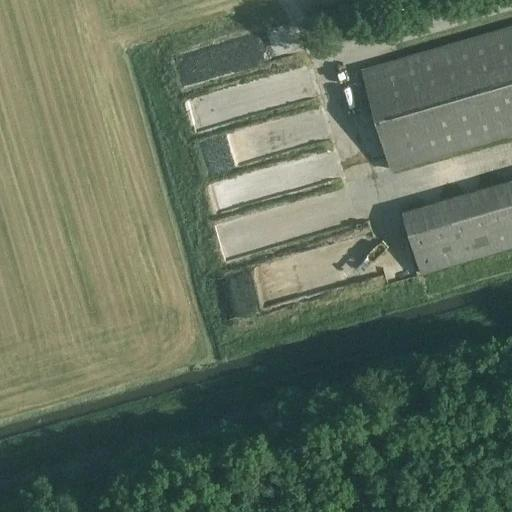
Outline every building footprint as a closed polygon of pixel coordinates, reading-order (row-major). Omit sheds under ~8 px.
[(511,25),(363,69),(392,169),(511,134),(511,25)] [(179,67),(186,81),(199,75),(192,60),(179,67)] [(310,63),(182,90),(189,123),(317,96),(310,63)] [(197,134),(209,177),(298,151),(285,108),(197,134)] [(273,166),(209,185),(217,214),(281,194),(273,166)] [(511,246),(511,179),(404,211),(422,273),(511,246)] [(346,193),(220,223),(230,264),(223,266),(233,307),(339,282),(330,247),(307,253),(303,234),(353,222),(346,193)] [(345,249),(353,247),(348,234),(334,239),(349,282),(356,280),(345,249)]
